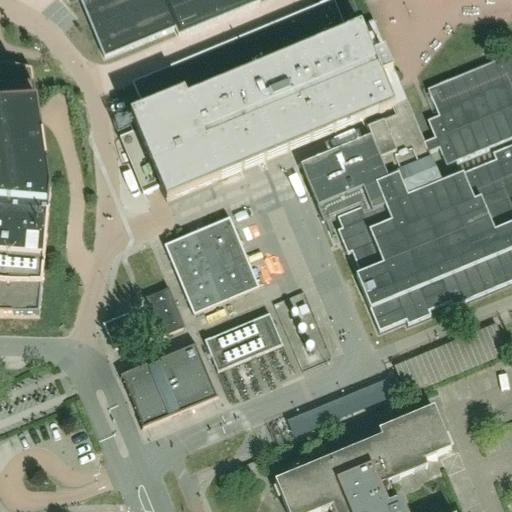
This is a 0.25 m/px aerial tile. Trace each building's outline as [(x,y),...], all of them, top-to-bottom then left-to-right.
[(0,0),(0,319),(1,320),(39,320),(45,245),(50,195),(46,172),(39,123),(31,71),(0,63),(0,0)] [(80,0),(90,23),(145,0),(80,0)] [(130,117),(137,133),(160,189),(166,204),(240,173),(317,141),(392,110),(407,104),(400,85),(400,84),(401,84),(401,83),(402,83),(402,82),(403,81),(403,80),(403,79),(403,78),(402,78),(402,77),(402,76),(401,76),(401,75),(400,75),(399,74),(398,74),(397,74),(396,74),(395,74),(374,22),(361,28),(349,0),(333,0),(132,85),(136,94),(137,98),(143,111),(140,112),(130,117)] [(440,151),(447,168),(511,140),(511,56),(428,91),(439,118),(428,123),(435,140),(425,145),(429,155),(440,151)] [(371,139),(302,167),(324,222),(359,207),(360,211),(337,220),(342,232),(337,233),(347,257),(351,255),(360,277),(356,279),(379,335),(406,324),(408,328),(431,319),(429,314),(450,305),(452,310),(511,284),(511,148),(493,156),(496,162),(447,183),(441,185),(408,199),(384,209),(375,187),(375,185),(387,180),(371,139)] [(259,291),(229,221),(164,248),(194,318),(259,291)] [(180,331),(164,291),(141,301),(157,340),(180,331)] [(138,342),(129,320),(128,316),(102,327),(113,352),(138,342)] [(283,348),(270,317),(204,344),(218,375),(283,348)] [(195,345),(120,378),(143,430),(218,399),(195,345)] [(399,363),(393,379),(411,386),(417,370),(399,363)] [(404,511),(401,503),(395,505),(387,487),(427,470),(424,464),(451,453),(434,411),(379,434),(381,440),(275,485),(281,500),(286,511),(326,511),(331,510),(331,511),(404,511)]
